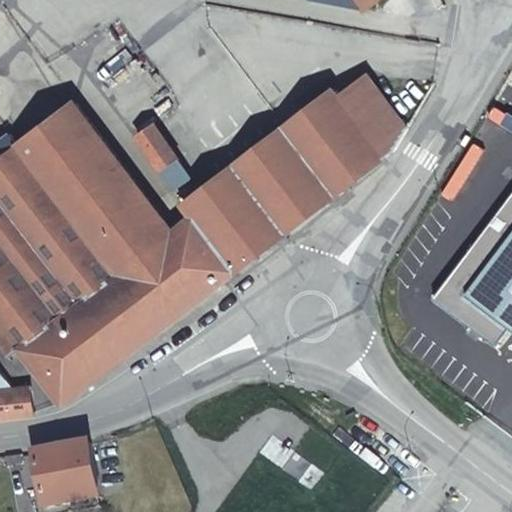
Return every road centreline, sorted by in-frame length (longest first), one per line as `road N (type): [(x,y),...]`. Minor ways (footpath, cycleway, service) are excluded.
road 1 (unclassified): [(305,313),(418,174),(506,0)]
road 2 (residential): [(0,441),(22,441),(194,373),(305,313)]
road 3 (residential): [(305,313),(402,420),(511,499)]
